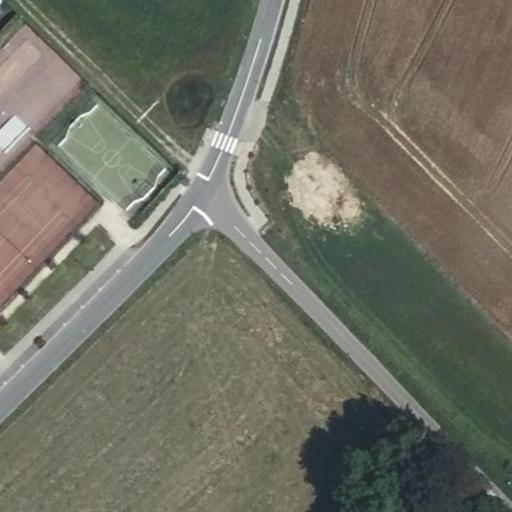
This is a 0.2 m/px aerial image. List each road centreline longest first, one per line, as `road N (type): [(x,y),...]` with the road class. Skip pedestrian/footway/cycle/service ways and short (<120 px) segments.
road 1 (residential): [(198,195),(244,234),(502,511)]
road 2 (tertiary): [(0,402),(198,195)]
road 3 (tertiary): [(198,195),(225,142),(272,0)]
